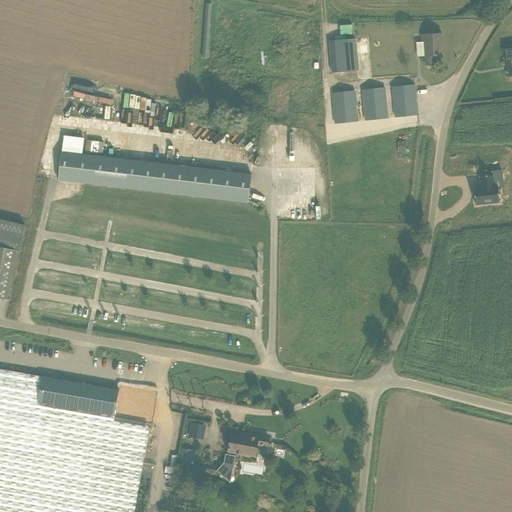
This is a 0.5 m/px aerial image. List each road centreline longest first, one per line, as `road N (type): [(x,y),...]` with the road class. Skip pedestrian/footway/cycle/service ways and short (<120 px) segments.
road 1 (unclassified): [(380,376),(429,244),(445,119),(470,60),(511,0)]
road 2 (unclassified): [(373,391),(0,323)]
road 3 (unknown): [(154,386),(202,406),(290,417),(317,407),(330,383)]
road 4 (unclassified): [(511,409),(380,376)]
road 5 (unclassified): [(360,511),(373,391)]
